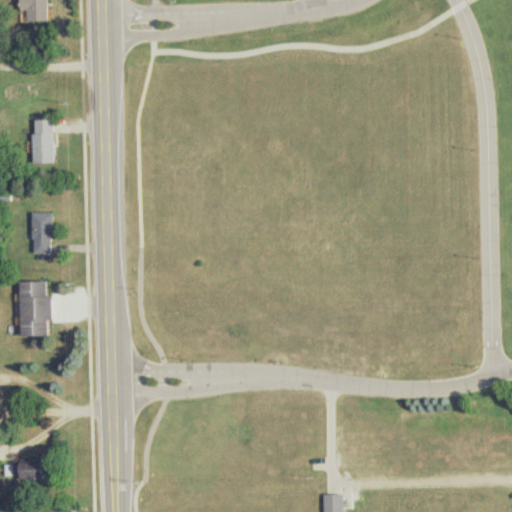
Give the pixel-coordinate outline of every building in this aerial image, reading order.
[(29,0),(56,0),(59,23),(30,26),(29,0)] [(43,120),(66,119),(66,168),(42,167),(43,120)] [(42,210),(62,211),(62,253),(43,253),(42,210)] [(34,280),(56,280),(61,336),(33,336),(34,280)] [(324,494),(324,511),(343,511),(343,494),(324,494)]
